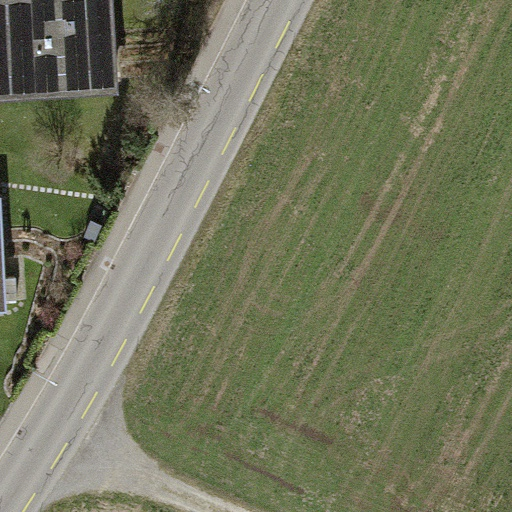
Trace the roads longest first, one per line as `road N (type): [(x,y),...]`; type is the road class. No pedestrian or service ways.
road 1 (tertiary): [(0,510),(189,189),(282,0)]
road 2 (track): [(48,432),(240,511)]
